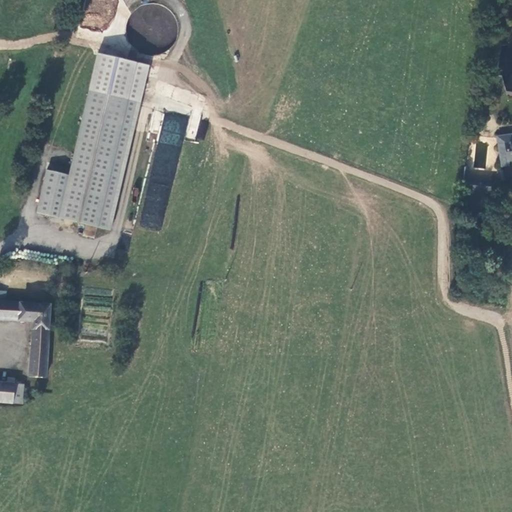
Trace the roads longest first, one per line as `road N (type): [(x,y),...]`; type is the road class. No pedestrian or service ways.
road 1 (track): [(209,121),(429,207),(436,217),(436,297),(501,326),(511,394)]
road 2 (track): [(0,249),(24,242),(106,252),(141,113)]
